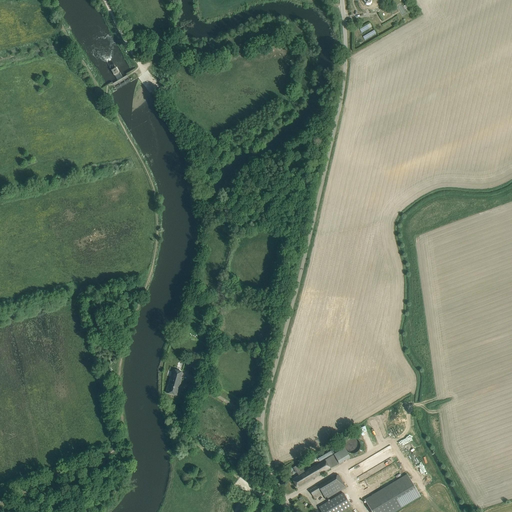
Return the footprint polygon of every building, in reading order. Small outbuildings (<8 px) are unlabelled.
[(116,66),(109,70),(115,80),(122,76),(116,66)] [(115,80),(103,87),(108,95),(117,90),(115,88),(130,80),(131,82),(138,78),(133,69),(122,76),(115,80)] [(166,393),(172,394),(177,396),(181,380),(180,380),(182,372),(177,371),(173,370),(168,386),(166,393)] [(191,384),(187,393),(193,397),(197,388),(191,384)] [(389,422),(383,425),(389,435),(393,433),(390,428),(392,427),(389,422)] [(340,463),(351,457),(346,447),(335,454),(340,463)] [(332,451),(318,457),(319,460),(334,454),(332,451)] [(297,488),(301,485),(339,463),(334,454),(305,472),(303,469),(301,470),(297,473),(299,476),(292,479),(297,488)] [(315,499),(319,496),(323,494),(326,499),(346,487),(338,474),(318,486),(318,485),(309,490),(315,499)] [(407,474),(364,500),(371,511),(392,511),(420,496),(419,495),(407,474)] [(322,511),(340,511),(351,506),(343,493),(319,507),(322,511)]
